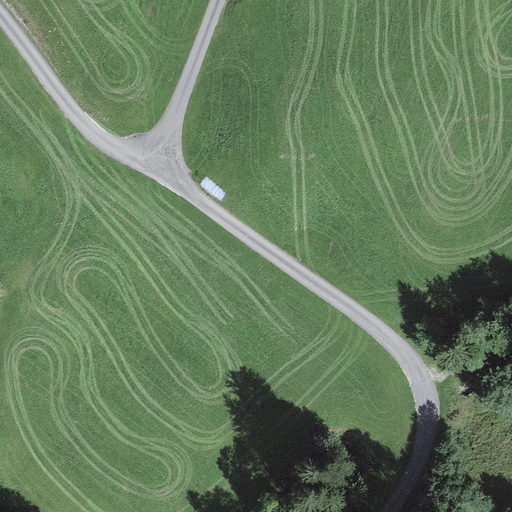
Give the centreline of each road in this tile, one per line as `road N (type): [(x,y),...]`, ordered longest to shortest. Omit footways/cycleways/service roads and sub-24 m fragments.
road 1 (track): [(388,511),(428,434),(428,400),(416,369),(379,329),(154,164)]
road 2 (unclassified): [(0,13),(77,118),(110,145),(154,164),(216,0)]
